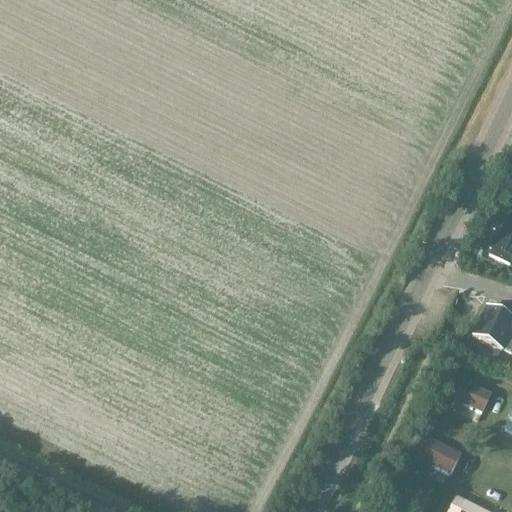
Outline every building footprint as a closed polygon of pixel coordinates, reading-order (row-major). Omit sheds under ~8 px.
[(511,222),(505,219),(487,257),(511,268),(511,222)] [(501,353),(501,352),(511,357),(511,322),(485,310),(472,340),(501,353)] [(458,414),(461,408),(480,417),(489,398),(462,386),(451,410),(458,414)] [(511,437),(511,411),(508,419),(509,420),(502,433),(511,437)] [(459,459),(432,446),(432,445),(424,441),(412,466),(427,474),(430,468),(450,478),(459,459)] [(476,511),(453,500),(446,511),(476,511)]
